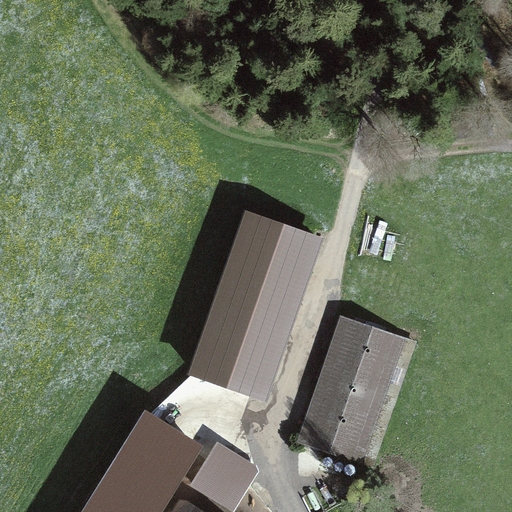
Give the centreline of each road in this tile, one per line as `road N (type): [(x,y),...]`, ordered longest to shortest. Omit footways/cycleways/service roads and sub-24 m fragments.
road 1 (track): [(410,0),(280,416),(278,468),(295,511)]
road 2 (track): [(361,155),(511,145)]
